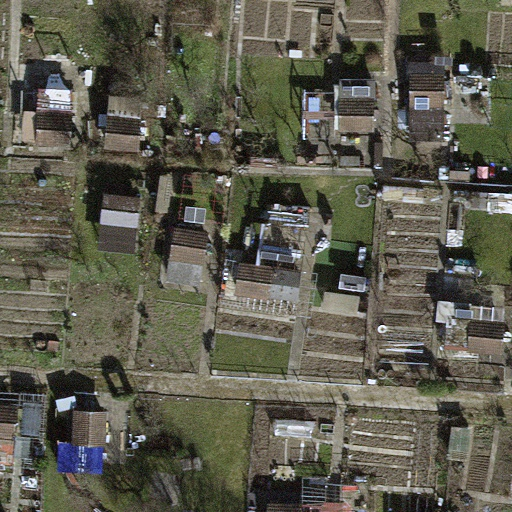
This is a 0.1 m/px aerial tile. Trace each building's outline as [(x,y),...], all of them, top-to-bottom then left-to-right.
[(448,128),(447,67),(412,68),(413,129),(448,128)] [(306,127),(377,128),(378,77),(339,76),(339,106),(307,105),(306,127)] [(40,145),(71,146),(72,89),(42,88),(40,145)] [(109,147),(141,149),(145,94),(112,92),(109,147)] [(100,248),(137,252),(143,195),(106,192),(100,248)] [(169,278),(203,284),(212,229),(178,224),(169,278)] [(236,290),(301,297),(304,267),(239,260),(236,290)] [(473,349),(505,352),(508,304),(476,301),(473,349)] [(0,462),(16,464),(21,401),(0,399),(0,462)] [(73,465),(107,466),(110,408),(76,406),(73,465)] [(469,457),(471,424),(455,423),(452,456),(469,457)] [(270,511),(302,511),(303,502),(271,501),(270,511)]
